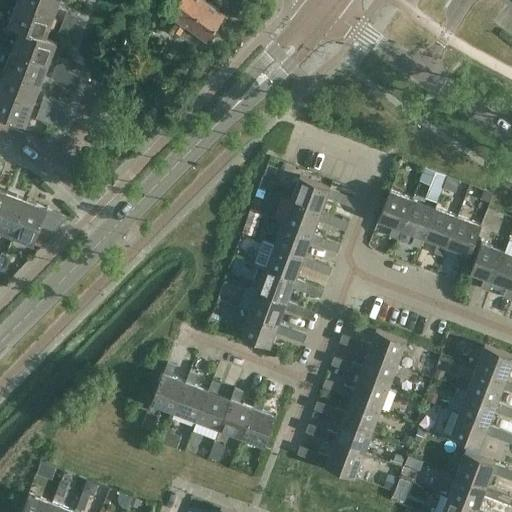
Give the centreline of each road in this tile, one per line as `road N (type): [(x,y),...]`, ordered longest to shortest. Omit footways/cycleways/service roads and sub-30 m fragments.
road 1 (secondary): [(109,231),(280,57),(318,4)]
road 2 (residential): [(185,334),(296,373),(337,269)]
road 3 (residential): [(511,334),(337,269)]
road 4 (residential): [(337,269),(371,172),(295,144)]
road 5 (secondary): [(0,338),(109,231)]
road 6 (residential): [(419,70),(318,4)]
